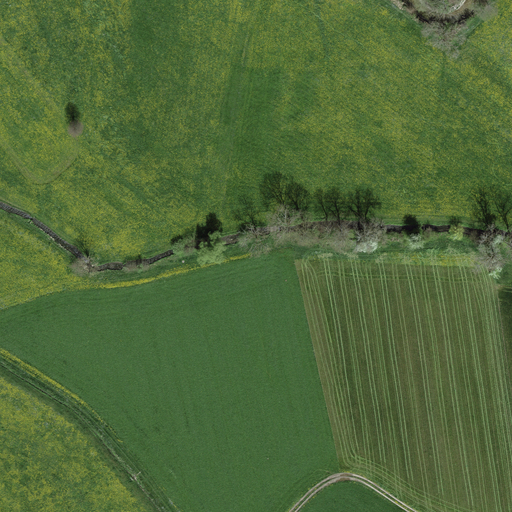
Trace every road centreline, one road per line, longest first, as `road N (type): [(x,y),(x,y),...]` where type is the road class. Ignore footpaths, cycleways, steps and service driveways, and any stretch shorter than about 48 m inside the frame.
road 1 (track): [(171,511),(78,405),(0,355)]
road 2 (track): [(415,511),(338,474),(292,511)]
